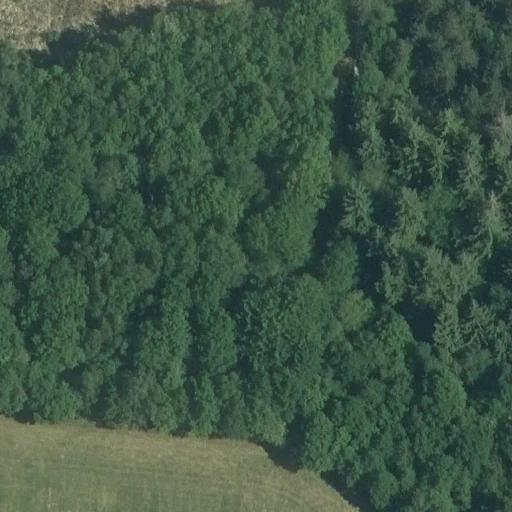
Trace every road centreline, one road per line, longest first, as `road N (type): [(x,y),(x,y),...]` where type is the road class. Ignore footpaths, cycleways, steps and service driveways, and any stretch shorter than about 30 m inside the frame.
road 1 (track): [(343,0),(320,281),(338,354),(360,397),(0,370)]
road 2 (track): [(511,429),(360,397)]
